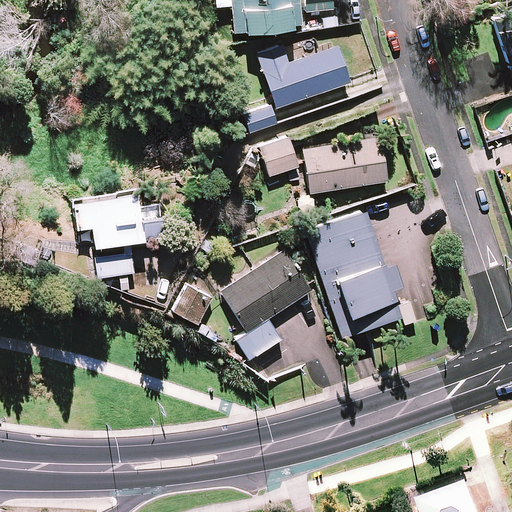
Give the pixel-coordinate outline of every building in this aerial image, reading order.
[(211,0),(212,6),(228,5),(231,33),(300,26),(300,29),(333,26),(329,0),(211,0)] [(511,11),(491,19),(511,80),(511,11)] [(346,81),(334,46),(285,63),(278,44),(254,53),(273,107),(346,81)] [(274,123),(269,105),(241,115),(247,132),(274,123)] [(383,180),(376,136),(300,149),(307,192),(383,180)] [(294,166),(285,137),(257,146),(266,175),(294,166)] [(88,227),(94,277),(133,272),(129,242),(158,238),(152,190),(71,199),(74,228),(88,227)] [(398,317),(362,211),(302,229),(339,337),(398,317)] [(308,290),(282,249),(218,290),(245,333),(235,339),(247,358),(278,338),(265,317),(308,290)] [(242,267),(234,254),(210,269),(218,281),(242,267)] [(208,300),(184,285),(170,309),(194,323),(208,300)] [(120,395),(101,346),(0,385),(0,421),(7,440),(120,395)] [(476,511),(469,490),(420,508),(421,511),(476,511)]
